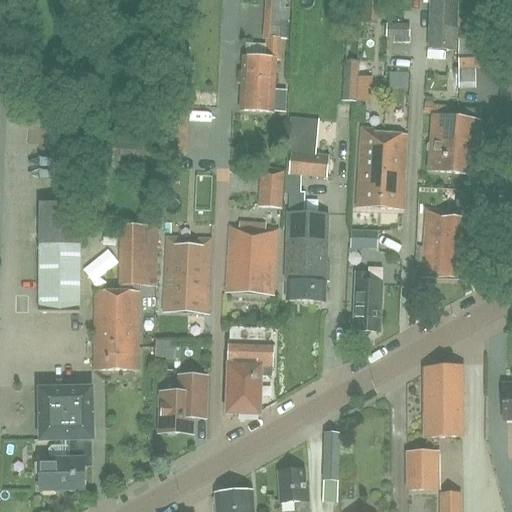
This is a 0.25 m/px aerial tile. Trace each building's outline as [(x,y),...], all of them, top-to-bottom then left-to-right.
[(264,0),(262,40),(266,40),(265,60),(242,59),(241,74),(238,73),(237,84),(241,84),(240,112),(272,113),(272,112),(283,113),(284,92),(273,91),(275,61),(278,61),(279,40),(286,40),(289,9),(285,8),(285,0),(264,0)] [(429,0),(427,52),(456,53),(458,1),(429,0)] [(393,43),(410,44),(410,38),(409,38),(409,25),(386,24),(385,39),(393,39),(393,43)] [(459,29),(458,70),(475,70),(480,70),(480,31),(480,29),(459,29)] [(356,103),(357,78),(358,62),(344,61),(341,102),(356,103)] [(371,104),(372,79),(357,78),(356,103),(371,104)] [(134,79),(134,95),(158,96),(158,79),(134,79)] [(456,119),(452,174),(476,176),(482,111),(467,109),(466,120),(456,119)] [(428,154),(427,172),(452,174),(456,119),(432,117),(429,143),(427,145),(426,152),(428,154)] [(111,170),(154,173),(156,119),(115,118),(114,134),(113,134),(111,170)] [(379,209),(384,135),(373,134),(373,131),(361,130),(357,208),(379,209)] [(315,156),(317,136),(289,133),(285,171),(285,176),(303,177),(327,179),(329,157),(315,156)] [(384,135),(379,209),(402,210),(405,136),(394,135),(384,135)] [(260,172),(258,205),(278,206),(280,174),(260,172)] [(285,301),(305,302),(324,303),(325,283),(328,283),(328,265),(326,265),(327,215),(308,214),(303,214),(303,196),(302,196),(288,195),(288,214),(286,214),(284,282),(285,282),(285,301)] [(80,205),(39,205),(39,314),(79,314),(80,205)] [(421,267),(420,279),(447,279),(473,280),(477,216),(477,214),(464,213),(442,212),(425,211),(422,248),(421,267)] [(239,224),(239,229),(229,228),(225,290),(273,293),(277,231),(264,230),(264,225),(239,224)] [(140,287),(157,288),(158,227),(119,227),(118,287),(122,287),(122,294),(94,293),(93,371),(137,372),(138,294),(140,294),(140,287)] [(350,247),(377,249),(378,234),(351,232),(350,247)] [(184,313),(187,252),(183,252),(184,239),(166,240),(163,313),(184,313)] [(197,252),(187,252),(184,313),(207,314),(210,240),(198,239),(197,252)] [(356,274),(353,332),(379,333),(382,284),(367,283),(368,275),(356,274)] [(271,331),(229,329),(226,415),(258,416),(259,378),(269,378),(271,378),(271,369),(273,369),(273,365),(270,365),(271,331)] [(424,369),(424,412),(422,412),(422,438),(461,436),(462,367),(424,369)] [(192,419),(205,420),(206,380),(179,379),(179,396),(160,395),(160,435),(191,436),(192,419)] [(511,386),(503,387),(504,420),(511,420),(511,386)] [(60,442),(91,441),(90,391),(45,392),(46,442),(60,442)] [(324,434),(322,503),(337,503),(339,435),(324,434)] [(39,493),(62,493),(85,492),(85,467),(91,467),(91,441),(60,442),(60,447),(51,447),(48,450),(49,461),(39,462),(39,493)] [(426,452),(407,453),(405,453),(406,491),(437,490),(437,489),(440,489),(439,452),(426,452)] [(278,472),(280,504),(294,503),(294,511),(308,511),(308,502),(309,502),(308,488),(305,488),(304,471),(292,472),(292,470),(282,470),(282,472),(278,472)] [(236,491),(236,494),(233,494),(233,511),(252,511),(251,492),(246,493),(246,490),(236,491)] [(233,511),(233,494),(231,494),(230,491),(220,492),(220,494),(214,495),(215,511),(233,511)] [(457,511),(458,493),(438,493),(437,511),(457,511)]
